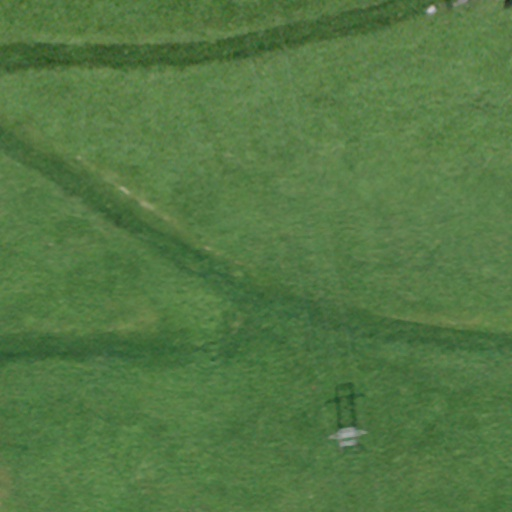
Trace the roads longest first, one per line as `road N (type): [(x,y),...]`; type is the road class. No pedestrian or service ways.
road 1 (track): [(0,350),(213,345),(239,327),(245,301),(228,275),(0,134)]
road 2 (track): [(0,56),(219,47),(421,0)]
road 3 (track): [(245,301),(296,317),(511,343)]
